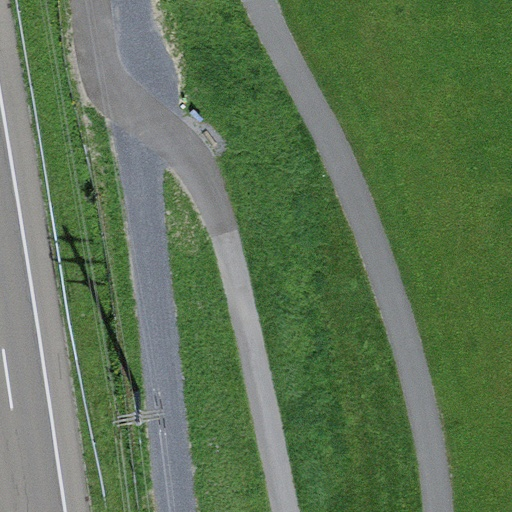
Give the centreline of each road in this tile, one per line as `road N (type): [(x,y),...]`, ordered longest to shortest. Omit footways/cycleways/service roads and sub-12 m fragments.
road 1 (track): [(89,0),(98,67),(134,109),(160,120),(196,158),(222,207),(285,511)]
road 2 (track): [(266,0),(407,316),(446,511)]
road 3 (track): [(131,0),(134,109),(180,511)]
road 4 (motorway): [(22,511),(0,352)]
